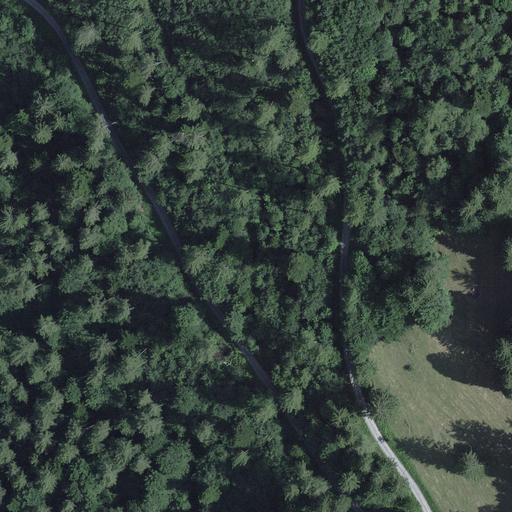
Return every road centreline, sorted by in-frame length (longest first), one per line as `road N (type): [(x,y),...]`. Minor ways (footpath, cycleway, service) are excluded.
road 1 (track): [(27,0),(54,24),(191,271),(359,511)]
road 2 (track): [(428,511),(366,416),(348,368),(341,281),(346,149),(302,32),(302,0)]
road 3 (track): [(511,135),(391,0)]
